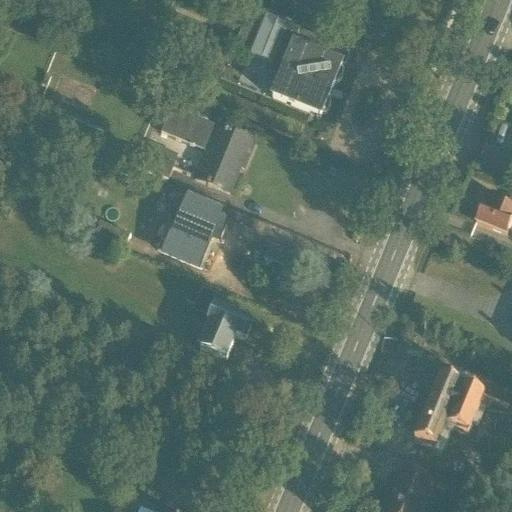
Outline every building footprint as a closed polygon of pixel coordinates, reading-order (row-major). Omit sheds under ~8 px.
[(288,29),(265,20),(259,34),(242,28),(234,49),(250,56),(249,59),(272,69),(269,78),(276,82),(269,100),(319,120),(321,117),(324,117),(326,115),(329,108),(329,104),(327,103),(334,85),(337,86),(339,84),(342,76),(341,73),(340,72),(341,68),(294,47),(303,23),(293,19),(288,29)] [(191,181),(227,196),(237,169),(242,171),(253,145),(206,126),(209,118),(183,108),(180,115),(171,111),(160,136),(205,155),(201,164),(199,163),(191,181)] [(101,140),(94,154),(167,184),(174,169),(173,169),(177,158),(150,147),(145,159),(101,140)] [(159,259),(198,275),(211,246),(218,249),(228,226),(221,223),(224,215),(187,199),(173,230),(175,231),(171,239),(168,238),(159,259)] [(482,209),(475,226),(506,238),(508,232),(511,234),(511,205),(508,204),(505,210),(486,202),(483,210),(482,209)] [(124,251),(129,239),(98,226),(93,238),(124,251)] [(197,350),(226,362),(235,340),(239,342),(247,323),(215,310),(218,302),(202,295),(194,313),(208,319),(204,329),(206,330),(197,350)] [(181,347),(158,337),(152,353),(174,363),(181,347)] [(384,511),(425,511),(434,491),(445,496),(446,493),(400,474),(384,511)]
